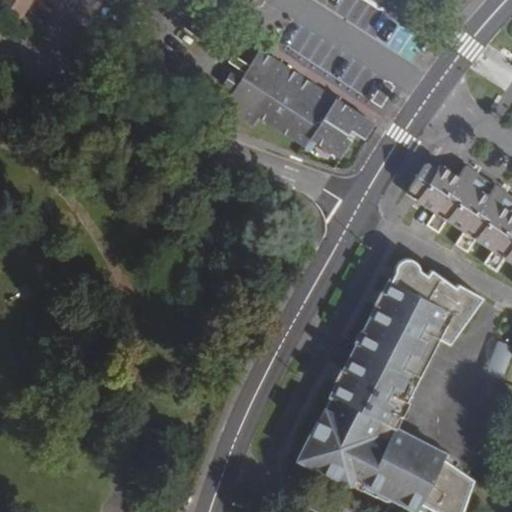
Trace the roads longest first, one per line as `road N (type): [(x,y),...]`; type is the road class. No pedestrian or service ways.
road 1 (unclassified): [(0,45),(355,212)]
road 2 (secondary): [(209,511),(257,390),(355,212)]
road 3 (secondary): [(355,212),(431,92),(506,0)]
